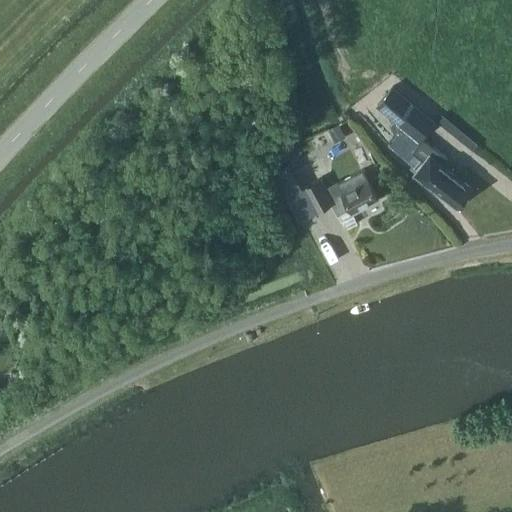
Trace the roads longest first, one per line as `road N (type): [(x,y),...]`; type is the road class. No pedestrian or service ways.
road 1 (unclassified): [(0,451),(120,381),(277,313),(511,245)]
road 2 (secondary): [(0,157),(155,0)]
